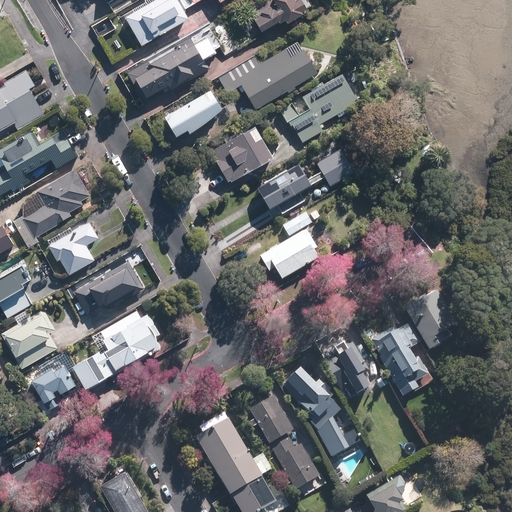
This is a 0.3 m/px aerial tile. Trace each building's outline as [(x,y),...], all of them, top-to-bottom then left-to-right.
[(143,46),(190,19),(185,10),(196,3),(193,0),(155,0),(126,17),(143,46)] [(265,0),(248,10),(262,32),(278,23),(279,24),(285,21),(287,24),(302,15),(301,12),(306,10),(300,0),(297,0),(295,2),(294,0),(269,0),(267,1),(266,0),(265,0)] [(172,92),(210,70),(190,37),(176,46),(177,49),(147,67),(159,87),(166,82),(172,92)] [(291,57),(285,48),(260,63),(257,58),(255,54),(218,76),(220,79),(229,94),(242,86),(256,109),(318,73),(304,49),(291,57)] [(0,90),(0,130),(13,123),(18,131),(46,115),(31,88),(35,86),(27,70),(5,83),(7,87),(0,90)] [(342,74),(303,96),(310,109),(299,115),(292,102),(280,109),(288,122),(289,121),(292,126),(293,125),(303,142),(323,130),(320,124),(358,102),(342,74)] [(205,93),(164,116),(176,137),(188,130),(191,134),(197,129),(205,123),(213,117),(218,113),(221,109),(215,97),(211,90),(205,93)] [(213,160),(225,180),(228,179),(234,175),(235,177),(270,157),(251,124),(210,148),(216,158),(213,160)] [(0,194),(25,180),(22,175),(50,159),(56,169),(78,157),(63,130),(37,145),(31,133),(2,149),(10,163),(0,168),(0,194)] [(340,150),(316,163),(321,170),(306,178),(299,165),(258,188),(274,218),(280,214),(305,201),(300,192),(326,178),(330,185),(353,173),(340,150)] [(78,170),(38,193),(46,208),(26,219),(37,238),(74,216),(73,214),(86,206),(84,202),(93,196),(78,170)] [(317,211),(311,215),(315,221),(320,217),(317,211)] [(307,213),(284,226),(290,236),(312,222),(307,213)] [(92,223),(51,247),(60,262),(63,260),(72,275),(97,260),(89,246),(102,239),(92,223)] [(0,254),(15,246),(4,226),(0,228),(0,254)] [(306,229),(261,255),(270,271),(276,268),(282,279),(318,257),(314,249),(317,247),(306,229)] [(112,310),(147,289),(131,261),(77,292),(90,315),(106,305),(109,309),(111,308),(112,310)] [(24,264),(0,277),(0,302),(1,302),(10,319),(36,304),(24,284),(33,279),(24,264)] [(74,289),(68,292),(72,299),(78,296),(74,289)] [(403,309),(428,352),(444,343),(439,335),(455,325),(436,293),(425,299),(424,297),(403,309)] [(47,310),(4,334),(24,369),(60,349),(52,335),(59,331),(47,310)] [(101,351),(74,366),(87,389),(90,387),(91,389),(122,372),(163,349),(156,338),(162,335),(149,313),(105,339),(110,349),(102,353),(101,351)] [(393,330),(371,343),(403,399),(418,390),(411,378),(421,373),(408,351),(421,344),(410,324),(395,333),(393,330)] [(369,373),(352,344),(333,356),(335,359),(324,365),(342,396),(346,393),(350,399),(368,389),(362,377),(369,373)] [(33,380),(51,411),(64,403),(58,394),(61,392),(62,393),(78,384),(67,365),(56,371),(54,368),(33,380)] [(309,385),(295,371),(280,386),(294,399),(293,400),(303,409),(300,411),(310,421),(308,422),(316,430),(314,432),(328,457),(347,447),(331,416),(339,409),(328,398),(333,393),(328,388),(326,389),(315,378),(309,385)] [(390,384),(371,395),(386,423),(405,413),(390,384)] [(291,430),(271,395),(247,409),(293,489),(317,475),(299,444),(293,447),(285,433),(291,430)] [(218,481),(250,462),(226,421),(193,440),(218,481)] [(259,511),(274,504),(250,462),(218,481),(227,497),(229,496),(238,511),(259,511)] [(329,471),(340,490),(349,484),(338,466),(329,471)] [(146,511),(125,475),(100,489),(113,511),(146,511)] [(389,485),(386,481),(367,493),(369,497),(367,498),(371,504),(370,505),(374,511),(373,511),(400,511),(404,510),(400,504),(402,503),(391,484),(389,485)]
